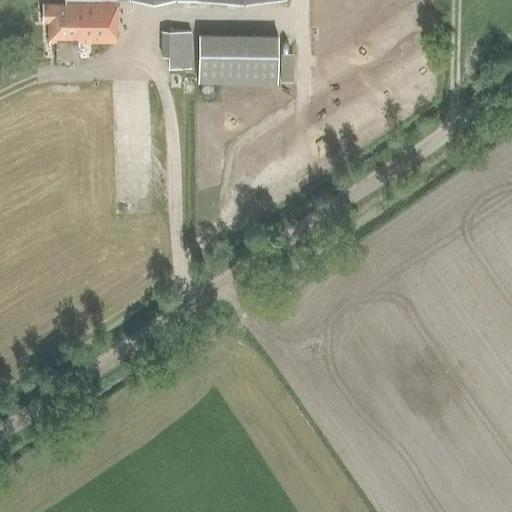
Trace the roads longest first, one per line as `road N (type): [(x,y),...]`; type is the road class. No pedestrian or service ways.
road 1 (track): [(453,127),(0,435)]
road 2 (track): [(456,0),(453,127)]
